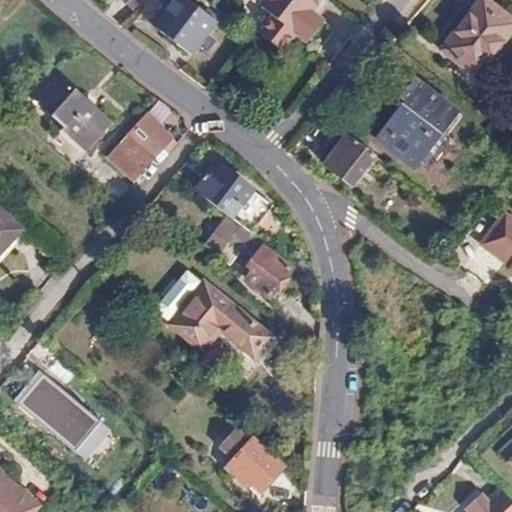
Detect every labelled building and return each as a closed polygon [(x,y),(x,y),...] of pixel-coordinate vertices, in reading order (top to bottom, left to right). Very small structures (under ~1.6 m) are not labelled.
[(141,14),(155,0),(126,0),(141,14)] [(191,53),(217,18),(191,0),(173,0),(154,27),(191,53)] [(275,0),(272,5),(321,42),(334,26),(321,16),(326,10),(312,0),(275,0)] [(334,0),(312,0),(326,10),(334,0)] [(504,55),(511,44),(511,16),(490,0),(449,51),(480,76),(500,52),(504,55)] [(268,9),(281,21),(269,37),(291,54),(305,38),(316,47),(321,42),(272,5),(268,9)] [(119,128),(65,74),(43,96),(78,133),(74,137),(92,154),(119,128)] [(440,175),(477,125),(432,90),(420,105),(425,109),(394,149),(413,162),(417,158),(440,175)] [(183,139),(157,119),(130,153),(156,173),(183,139)] [(390,162),(361,141),(338,173),(364,195),(390,162)] [(191,167),(182,178),(258,235),(279,209),(240,179),(238,182),(221,169),(210,182),(191,167)] [(0,284),(40,238),(8,211),(0,220),(0,284)] [(275,262),(224,222),(204,246),(217,257),(228,244),(242,256),(230,270),(253,288),(275,262)] [(511,225),(491,252),(511,268),(511,225)] [(245,345),(262,324),(206,279),(170,322),(203,350),(223,326),(245,345)] [(120,430),(46,368),(19,400),(94,461),(120,430)] [(262,492),(287,468),(242,425),(223,445),(237,459),(230,466),(247,484),(251,480),(262,492)] [(0,511),(29,511),(39,502),(0,466),(0,511)] [(511,511),(511,492),(500,502),(497,497),(478,511),(511,511)]
